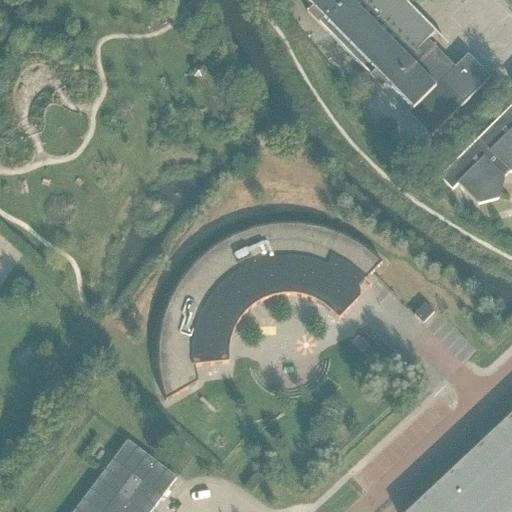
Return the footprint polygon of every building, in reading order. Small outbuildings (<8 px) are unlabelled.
[(301,0),(313,11),(308,16),(380,89),(385,84),(411,111),(407,115),(430,138),(490,80),(467,57),(454,70),(433,48),(435,47),(434,46),(432,47),(427,42),(435,34),(401,0),(301,0)] [(511,106),(439,179),(451,192),(457,186),(477,207),(478,206),(497,200),(503,181),(504,180),(502,178),(508,173),(509,175),(510,174),(511,173),(511,106)] [(231,337),(234,329),(236,326),(240,320),(244,316),(248,312),(252,309),(258,305),(261,303),(266,301),(271,299),(275,298),(282,297),(287,297),(293,297),(298,297),(303,298),(307,299),(313,302),(318,304),(322,307),(327,310),(331,313),(334,317),(338,321),(356,303),(358,300),(359,298),(359,295),(359,292),(357,289),(382,264),(363,248),(343,236),(321,229),(298,225),(275,225),(252,230),(231,238),(211,250),(194,265),(179,283),(169,300),(167,304),(165,311),(160,325),(156,347),(157,370),(161,393),(165,403),(197,384),(195,372),(229,365),(228,357),(228,351),(229,347),(231,337)] [(511,511),(511,415),(408,511),(511,511)] [(151,511),(176,479),(127,442),(74,511),(151,511)]
